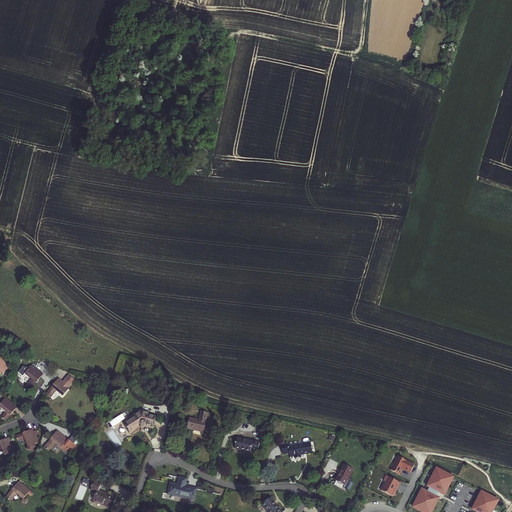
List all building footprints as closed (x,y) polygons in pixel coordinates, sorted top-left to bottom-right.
[(27,387),(32,390),(44,374),(33,365),(26,374),(33,379),(27,387)] [(47,395),(51,399),(56,391),(65,397),(71,388),(70,387),(75,380),(68,375),(63,382),(59,379),(55,384),(47,395)] [(2,418),(7,421),(18,407),(6,398),(0,406),(6,411),(2,418)] [(191,419),(188,429),(204,433),(208,413),(202,411),(199,421),(191,419)] [(126,425),(131,434),(140,428),(144,428),(147,426),(154,427),(155,419),(148,417),(149,414),(140,413),(135,416),(135,419),(126,425)] [(43,441),(47,445),(55,437),(61,443),(68,436),(58,426),(43,441)] [(17,436),(19,443),(26,441),(28,448),(29,448),(29,450),(29,452),(34,454),(36,448),(34,448),(35,446),(39,445),(37,439),(35,432),(34,431),(17,436)] [(0,442),(0,449),(2,449),(5,455),(15,453),(10,439),(0,442)] [(235,450),(250,453),(251,449),(258,450),(259,444),(238,439),(235,450)] [(296,456),(296,459),(303,458),(303,455),(313,453),(312,443),(289,447),(289,445),(283,446),(284,454),(291,453),(292,457),(296,456)] [(399,456),(392,470),(400,475),(404,469),(411,473),(415,465),(399,456)] [(344,465),(335,480),(345,485),(353,470),(344,465)] [(433,473),(429,482),(430,482),(428,486),(435,490),(440,492),(445,495),(451,482),(453,478),(454,477),(448,474),(448,475),(442,472),(443,471),(437,469),(435,474),(433,473)] [(401,483),(388,476),(386,481),(387,482),(383,491),(394,497),(398,495),(396,491),(397,487),(398,488),(401,483)] [(173,484),(170,494),(195,500),(197,489),(186,487),(188,480),(180,478),(179,485),(173,484)] [(200,480),(197,489),(205,491),(207,482),(200,480)] [(93,500),(114,508),(118,498),(101,491),(103,484),(95,481),(92,490),(96,492),(93,500)] [(6,497),(10,501),(17,494),(24,499),(28,495),(31,498),(34,494),(19,482),(6,497)] [(417,502),(414,507),(419,510),(420,509),(425,511),(432,511),(440,498),(423,490),(421,494),(420,493),(415,501),(417,502)] [(482,492),(473,509),(478,511),(494,511),(497,506),(496,505),(499,500),(494,498),(493,499),(487,496),(488,495),(482,492)] [(278,511),(270,499),(261,504),(265,511),(278,511)]
